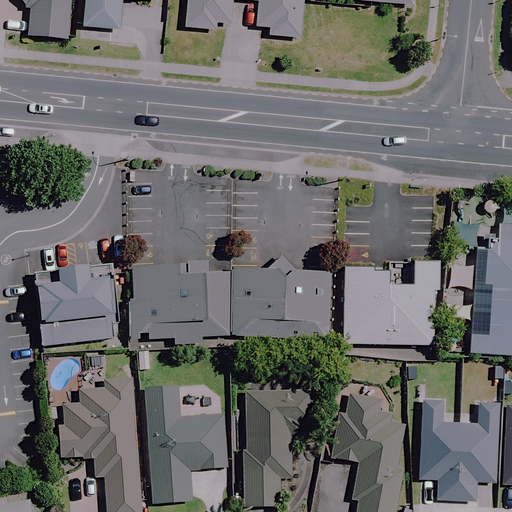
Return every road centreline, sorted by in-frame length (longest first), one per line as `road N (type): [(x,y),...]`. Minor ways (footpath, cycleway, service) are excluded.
road 1 (secondary): [(459,129),(428,134),(104,110),(0,93)]
road 2 (tertiary): [(459,129),(471,0)]
